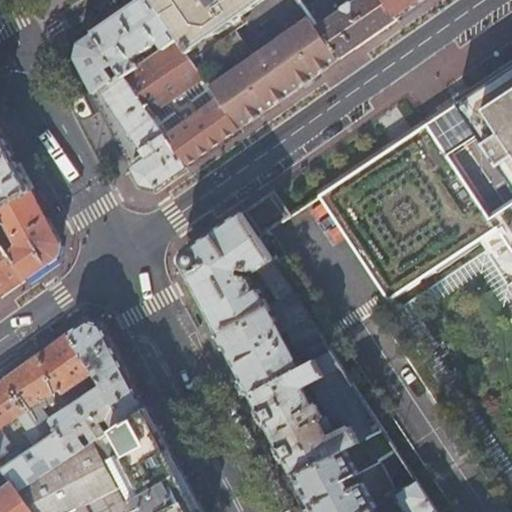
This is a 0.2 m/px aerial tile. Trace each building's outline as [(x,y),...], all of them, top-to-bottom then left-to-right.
[(164,48),(177,38),(151,0),(141,0),(94,32),(122,73),(124,76),(138,66),(133,58),(145,50),(147,52),(152,49),(150,46),(159,41),(164,48)] [(151,0),(177,38),(205,78),(219,99),(240,129),(341,59),(318,25),(312,16),(256,53),(239,28),(249,21),(245,16),(267,0),(151,0)] [(399,18),(386,0),(355,0),(355,1),(351,1),(342,7),(342,9),(318,25),(341,59),(399,18)] [(425,0),(386,0),(399,18),(425,0)] [(122,73),(94,32),(80,43),(76,58),(94,93),(122,73)] [(171,101),(205,78),(177,38),(164,48),(138,66),(124,76),(161,130),(181,116),(171,101)] [(511,63),(464,95),(456,101),(486,146),(498,138),(501,143),(492,149),(491,151),(491,153),(493,157),(497,159),(499,158),(508,153),(511,158),(499,166),(511,184),(511,205),(491,218),(499,230),(511,221),(511,63)] [(166,136),(161,130),(124,76),(122,73),(94,93),(112,126),(122,120),(141,149),(145,154),(131,163),(142,184),(157,187),(187,167),(166,136)] [(187,167),(240,129),(219,99),(166,136),(187,167)] [(499,230),(491,218),(428,125),(320,197),(391,302),(479,243),(499,230)] [(0,207),(33,190),(0,127),(0,207)] [(128,158),(131,163),(145,154),(141,149),(128,158)] [(50,223),(33,190),(0,207),(0,239),(27,279),(57,257),(61,242),(50,223)] [(275,191),(245,212),(263,237),(293,216),(275,191)] [(190,252),(186,266),(212,317),(220,332),(296,294),(243,214),(190,252)] [(0,297),(27,279),(0,239),(0,297)] [(296,294),(220,332),(253,395),(302,370),(285,336),(290,334),(308,367),(334,353),(296,294)] [(147,406),(141,396),(147,392),(143,385),(128,356),(118,336),(112,339),(103,323),(89,320),(70,333),(95,371),(104,385),(127,420),(147,406)] [(4,379),(34,421),(44,414),(36,403),(55,390),(59,395),(83,378),(95,371),(70,333),(4,379)] [(296,476),(385,431),(334,353),(308,367),(302,370),(253,395),(296,476)] [(95,371),(83,378),(97,389),(104,385),(95,371)] [(0,382),(0,452),(12,444),(1,428),(20,415),(29,428),(36,424),(34,421),(4,379),(0,382)] [(55,425),(59,431),(75,453),(87,446),(80,435),(87,431),(94,441),(108,432),(101,422),(108,417),(115,427),(127,420),(104,385),(97,389),(51,419),(50,417),(37,425),(42,433),(55,425)] [(94,441),(87,446),(75,453),(52,469),(42,475),(20,490),(35,511),(202,511),(147,406),(127,420),(115,427),(108,432),(94,441)] [(4,467),(13,481),(20,490),(42,475),(37,466),(47,461),(52,469),(75,453),(59,431),(4,467)] [(296,476),(314,511),(368,511),(374,509),(379,506),(366,483),(358,487),(355,487),(352,481),(353,479),(356,478),(358,481),(364,478),(362,474),(383,463),(399,493),(418,480),(385,431),(296,476)] [(396,494),(408,511),(438,511),(418,480),(399,493),(396,494)] [(0,511),(35,511),(20,490),(13,481),(0,489),(0,511)]
